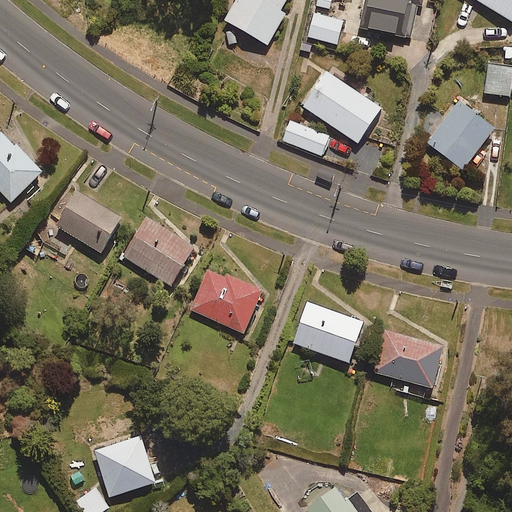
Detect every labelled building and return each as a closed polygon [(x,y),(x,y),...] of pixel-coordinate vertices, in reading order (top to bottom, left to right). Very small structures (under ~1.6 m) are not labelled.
[(285,0),(235,0),(225,19),(268,44),(286,12),(281,9),(285,0)] [(334,0),(316,0),(315,7),(332,11),(334,0)] [(422,0),(364,0),(359,24),(411,37),(418,6),(421,6),(422,0)] [(511,0),(478,0),(511,19),(511,0)] [(343,20),(314,12),(308,36),(337,44),(343,20)] [(511,84),(511,65),(487,64),(485,93),(511,95),(511,84)] [(381,108),(327,71),(304,106),(358,142),(381,108)] [(495,127),(460,100),(428,142),(464,169),(495,127)] [(329,136),(291,121),(283,141),(322,156),(329,136)] [(42,171),(2,131),(0,133),(0,189),(12,201),(42,171)] [(123,217),(77,188),(55,224),(101,253),(123,217)] [(195,246),(148,215),(123,254),(170,285),(195,246)] [(263,291),(211,266),(190,308),(243,334),(263,291)] [(363,321),(308,301),(294,342),(349,362),(363,321)] [(444,346),(386,328),(373,370),(432,388),(444,346)] [(156,482),(142,436),(95,450),(109,496),(156,482)] [(306,509),(308,511),(372,511),(356,491),(347,499),(336,485),(306,509)]
